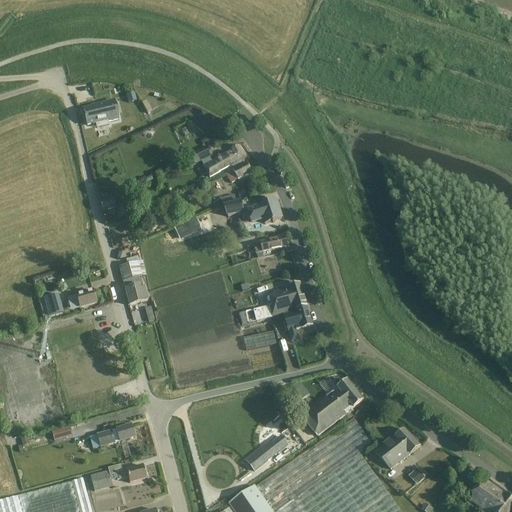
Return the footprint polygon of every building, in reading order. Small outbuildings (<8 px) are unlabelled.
[(136,98),(134,91),(126,93),(127,100),(136,98)] [(96,107),(84,110),(87,127),(95,125),(96,128),(106,126),(106,124),(118,121),(116,115),(114,115),(111,102),(95,106),(96,107)] [(246,157),(239,145),(204,167),(205,168),(204,168),(210,179),(246,157)] [(186,158),(191,168),(202,162),(204,167),(212,162),(210,158),(211,158),(206,148),(186,158)] [(253,173),(248,163),(233,171),(233,170),(225,175),(231,185),(239,180),(253,173)] [(141,184),(126,191),(132,203),(146,196),(141,184)] [(234,195),(220,199),(222,206),(236,201),(234,195)] [(121,198),(101,203),(103,211),(115,208),(117,220),(135,216),(130,205),(123,206),(121,198)] [(227,218),(244,212),(241,200),(223,206),(227,218)] [(264,220),(266,225),(282,219),(277,202),(249,210),(253,223),(264,220)] [(145,222),(149,231),(159,227),(156,218),(145,222)] [(254,245),(258,260),(264,258),(263,253),(288,247),(286,238),(261,244),(260,243),(254,245)] [(129,307),(147,302),(144,289),(142,289),(139,279),(146,277),(143,262),(119,268),(122,283),(123,283),(129,307)] [(261,309),(264,321),(297,310),(307,306),(300,285),(290,288),(289,286),(273,292),(274,296),(268,298),(271,306),(261,309)] [(78,303),(80,309),(97,304),(93,292),(76,297),(67,299),(69,306),(78,303)] [(58,294),(38,300),(45,322),(49,321),(48,317),(63,313),(58,294)] [(307,308),(284,315),(289,334),(313,327),(307,308)] [(239,313),(242,325),(249,323),(246,312),(239,313)] [(247,351),(276,345),(273,332),(244,339),(247,351)] [(303,420),(317,438),(364,402),(348,381),(310,411),(312,413),(303,420)] [(19,425),(32,421),(31,416),(17,420),(19,425)] [(230,508),(225,511),(400,511),(365,462),(360,455),(372,446),(354,419),(241,498),(240,498),(229,506),(230,508)] [(96,436),(99,449),(115,444),(115,445),(135,439),(131,426),(115,431),(96,436)] [(51,433),(53,442),(72,437),(69,428),(51,433)] [(406,459),(421,447),(405,430),(395,438),(390,442),(406,459)] [(271,438),(242,458),(253,475),(282,455),(271,438)] [(391,470),(406,459),(390,442),(375,454),(391,470)] [(94,493),(113,488),(109,476),(117,474),(118,481),(128,478),(129,484),(146,479),(143,467),(122,472),(120,466),(107,469),(108,472),(90,477),(94,493)] [(425,479),(417,469),(409,476),(417,486),(425,479)] [(510,511),(511,510),(511,499),(506,495),(507,494),(486,479),(481,482),(479,481),(470,494),(472,496),(471,502),(484,511),(510,511)] [(0,501),(0,511),(91,511),(83,480),(0,501)] [(447,504),(458,483),(454,481),(442,502),(447,504)]
